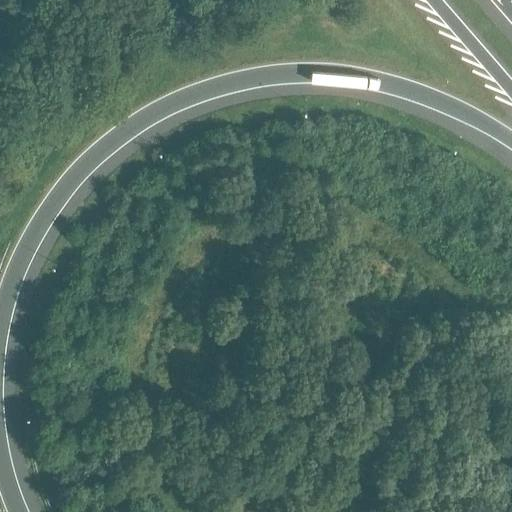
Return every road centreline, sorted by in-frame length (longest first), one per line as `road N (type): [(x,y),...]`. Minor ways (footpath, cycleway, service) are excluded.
road 1 (motorway): [(0,336),(44,223),(81,176),(120,138),(224,86),(323,74),(388,85),(442,100),(511,139)]
road 2 (motorway): [(429,0),(511,96)]
